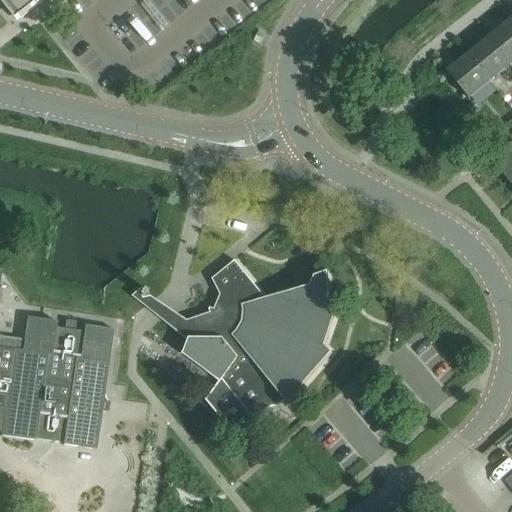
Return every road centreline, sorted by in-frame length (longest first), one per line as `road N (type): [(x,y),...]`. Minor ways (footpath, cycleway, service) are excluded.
road 1 (tertiary): [(510,349),(500,287),(469,244),(330,168),(294,125)]
road 2 (tertiary): [(294,125),(247,142),(213,142),(0,94)]
road 3 (tertiary): [(437,464),(491,411),(510,349)]
road 4 (residential): [(294,125),(287,79),(301,28),(325,0)]
